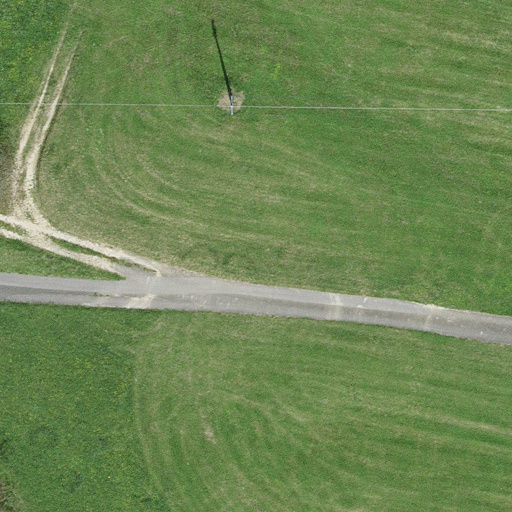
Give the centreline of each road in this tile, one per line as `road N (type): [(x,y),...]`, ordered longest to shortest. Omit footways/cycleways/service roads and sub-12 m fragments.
road 1 (unclassified): [(0,284),(251,293),(511,332)]
road 2 (track): [(251,293),(102,256),(36,228),(23,161),(81,0)]
